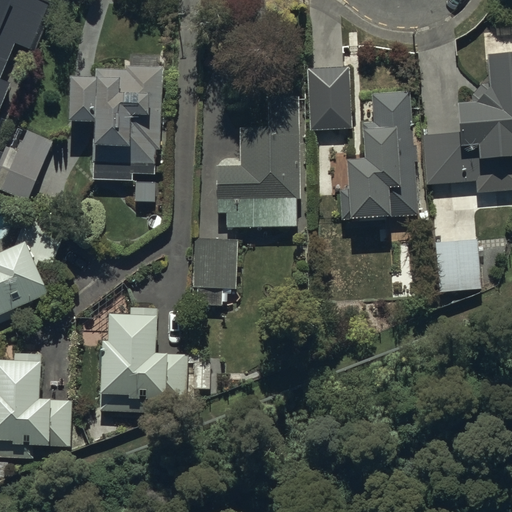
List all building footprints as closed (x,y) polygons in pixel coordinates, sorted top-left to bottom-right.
[(49,7),(32,0),(0,0),(0,110),(9,88),(1,84),(15,50),(29,56),(49,7)] [(511,61),(486,63),(488,88),(472,97),(473,111),(456,112),(458,136),(423,139),(427,190),(475,186),(475,197),(511,194),(511,61)] [(160,154),(161,71),(125,71),(125,74),(94,74),(94,86),(67,86),(67,132),(92,132),(92,185),(130,186),(130,179),(155,179),(156,154),(160,154)] [(350,73),(308,75),(310,134),(352,132),(350,73)] [(410,96),(372,99),(373,127),(360,128),(363,169),(346,170),(347,195),(339,195),(340,224),(349,224),(349,229),(390,227),(390,222),(417,221),(410,96)] [(299,205),(297,102),(267,102),(267,132),(239,132),(240,171),(215,171),(216,220),(225,220),(225,235),(297,233),(296,205),(299,205)] [(53,145),(26,133),(17,155),(5,150),(0,161),(0,194),(26,206),(53,145)] [(29,212),(12,253),(0,258),(0,327),(17,320),(15,317),(48,302),(43,291),(69,228),(29,212)] [(237,244),(194,242),(192,292),(197,292),(197,309),(223,310),(223,293),(236,293),(237,244)] [(476,245),(434,248),(437,296),(479,293),(476,245)] [(156,357),(156,312),(130,312),(130,322),(109,322),(109,349),(101,349),(100,417),(150,417),(150,409),(157,409),(157,418),(175,418),(176,412),(186,412),(186,399),(191,400),(191,371),(188,371),(188,358),(156,357)] [(39,406),(40,358),(15,357),(15,368),(0,367),(0,479),(9,480),(9,462),(34,463),(34,452),(51,453),(51,451),(70,451),(70,407),(39,406)] [(193,357),(194,392),(214,392),(214,357),(193,357)]
